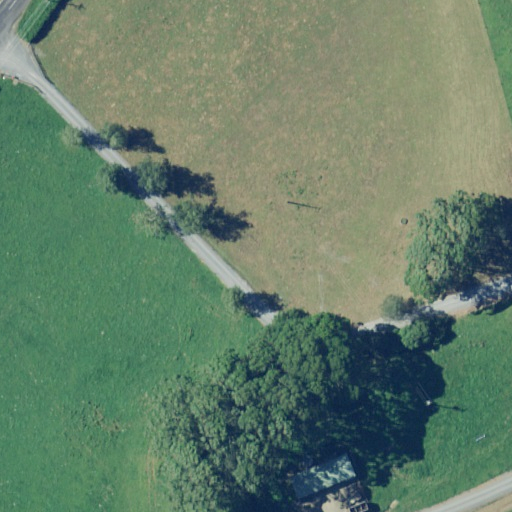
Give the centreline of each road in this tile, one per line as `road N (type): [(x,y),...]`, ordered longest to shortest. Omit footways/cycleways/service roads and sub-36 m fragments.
road 1 (track): [(511,341),(354,351),(278,320),(0,45)]
road 2 (track): [(401,511),(511,443)]
